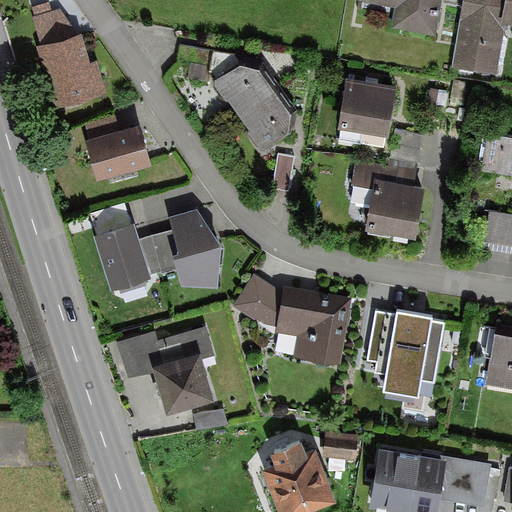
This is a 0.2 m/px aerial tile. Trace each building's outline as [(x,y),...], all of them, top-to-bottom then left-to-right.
[(439,0),(358,0),(358,1),(390,6),(387,29),(434,36),(439,0)] [(511,0),(461,0),(450,70),(495,78),(505,19),(511,19),(511,0)] [(58,8),(26,19),(53,109),(107,91),(100,65),(58,8)] [(237,66),(214,84),(266,153),(291,134),(294,116),(258,71),(237,66)] [(393,89),(339,81),(331,131),(386,139),(393,89)] [(134,124),(76,139),(87,181),(145,166),(134,124)] [(511,142),(488,139),(482,174),(511,178),(511,215),(488,212),(482,246),(511,251),(511,142)] [(293,157),(277,155),(273,189),(290,190),(293,157)] [(409,172),(353,163),(347,202),(361,204),(357,233),(413,242),(421,187),(407,184),(409,172)] [(125,204),(86,215),(109,294),(149,283),(125,204)] [(198,210),(160,221),(179,284),(218,292),(224,247),(198,210)] [(283,295),(252,275),(232,305),(269,329),(299,335),(294,360),(335,367),(346,307),(283,295)] [(445,326),(371,312),(363,358),(379,361),(373,394),(412,400),(415,383),(434,387),(445,326)] [(153,333),(119,343),(129,377),(147,372),(159,412),(212,396),(204,368),(217,364),(206,326),(155,341),(153,333)] [(511,331),(491,329),(482,386),(511,390),(511,331)] [(442,420),(425,418),(423,435),(439,438),(442,420)] [(371,438),(329,433),(326,456),(368,461),(371,438)] [(267,468),(258,471),(271,511),(298,511),(330,501),(312,449),(298,454),(294,442),(262,453),(267,468)] [(436,463),(379,455),(373,498),(430,506),(436,463)]
